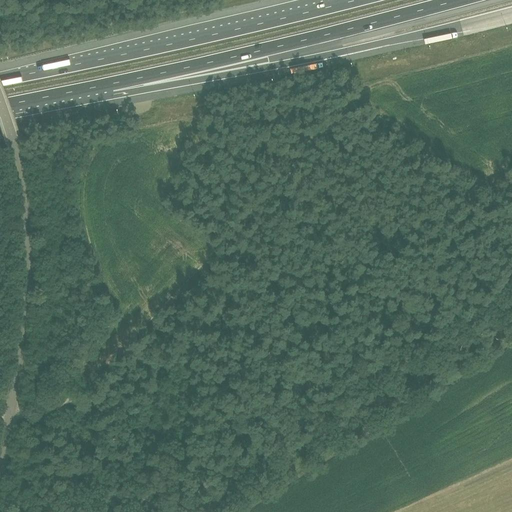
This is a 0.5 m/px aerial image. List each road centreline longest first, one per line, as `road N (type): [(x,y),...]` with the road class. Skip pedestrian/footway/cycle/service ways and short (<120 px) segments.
road 1 (motorway): [(112,84),(269,67),(511,10)]
road 2 (unclassified): [(0,470),(28,258),(0,99)]
road 3 (motorway): [(355,0),(0,79)]
road 4 (motorway): [(112,84),(459,0)]
